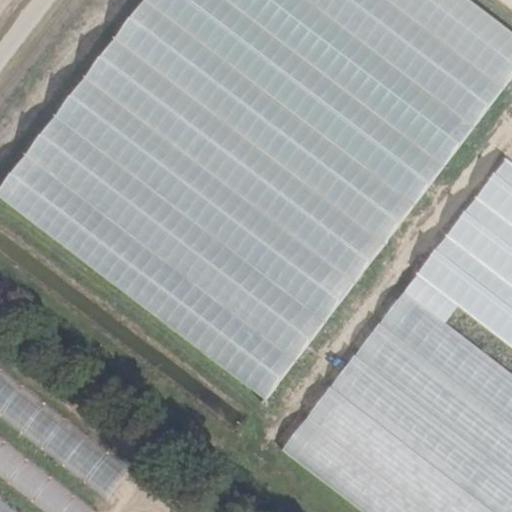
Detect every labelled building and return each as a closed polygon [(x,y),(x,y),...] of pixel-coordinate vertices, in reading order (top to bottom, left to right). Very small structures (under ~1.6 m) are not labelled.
[(216,0),(146,0),(432,209),(456,176),(216,0)] [(496,129),(511,105),(511,8),(499,0),(233,0),(467,161),(492,126),(496,129)] [(364,296),(388,264),(102,55),(79,87),(364,296)] [(293,390),(322,349),(32,145),(6,181),(5,180),(0,186),(0,236),(265,424),(291,388),(293,390)] [(511,168),(507,165),(483,198),(511,219),(511,168)] [(511,285),(511,236),(474,208),(451,239),(511,285)] [(511,307),(438,254),(415,286),(511,356),(511,307)] [(511,511),(511,374),(405,296),(287,459),(360,511),(511,511)] [(0,414),(116,493),(138,461),(0,366),(0,414)] [(0,471),(58,511),(99,511),(104,506),(0,433),(0,471)] [(0,511),(25,511),(0,493),(0,511)]
